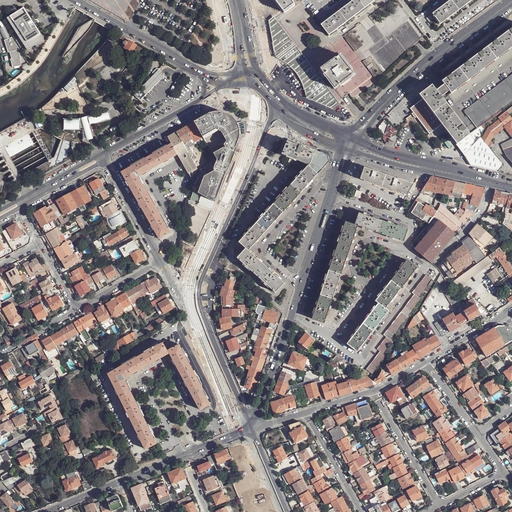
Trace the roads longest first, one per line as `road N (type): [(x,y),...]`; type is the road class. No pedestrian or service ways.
road 1 (secondary): [(251,431),(338,174)]
road 2 (residential): [(200,312),(198,284),(270,116)]
road 3 (secondary): [(388,99),(511,1)]
road 4 (secondary): [(224,87),(101,154)]
road 5 (residential): [(373,390),(439,505)]
road 6 (secondary): [(251,431),(200,312)]
road 7 (secondary): [(347,142),(257,102),(238,82)]
